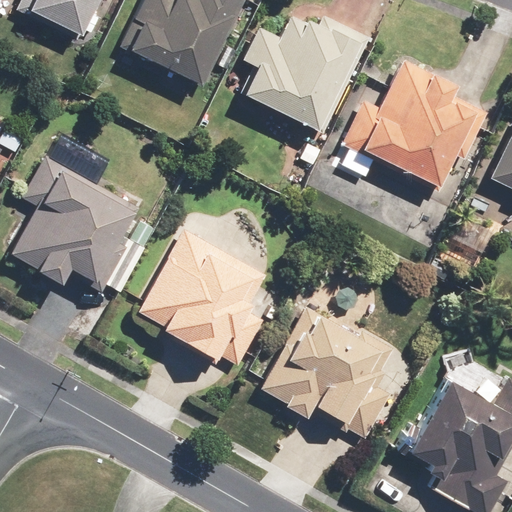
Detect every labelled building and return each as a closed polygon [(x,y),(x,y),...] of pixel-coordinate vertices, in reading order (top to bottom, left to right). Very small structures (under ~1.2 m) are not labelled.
[(13,0),(10,7),(72,38),(91,0),(13,0)] [(137,0),(115,44),(192,82),(232,0),(137,0)] [(234,92),(319,132),(365,34),(319,13),(315,21),(285,7),(274,30),(254,21),(237,58),(248,64),(234,92)] [(359,94),(336,141),(434,190),(452,154),(460,158),(484,109),(446,90),(452,79),(399,53),(374,101),(359,94)] [(511,116),(484,172),(511,186),(511,116)] [(21,131),(4,122),(0,128),(0,147),(9,152),(21,131)] [(160,217),(43,148),(8,208),(23,217),(4,250),(57,281),(64,269),(112,298),(160,217)] [(473,276),(496,235),(453,211),(430,253),(473,276)] [(184,224),(130,316),(230,374),(263,317),(246,307),(266,272),(184,224)] [(305,303),(254,389),(301,416),(306,407),(359,438),(388,390),(373,381),(393,347),(356,326),(353,331),(305,303)] [(424,483),(472,511),(487,511),(508,478),(494,469),(511,439),(511,375),(505,371),(488,398),(440,369),(392,448),(431,471),(424,483)]
